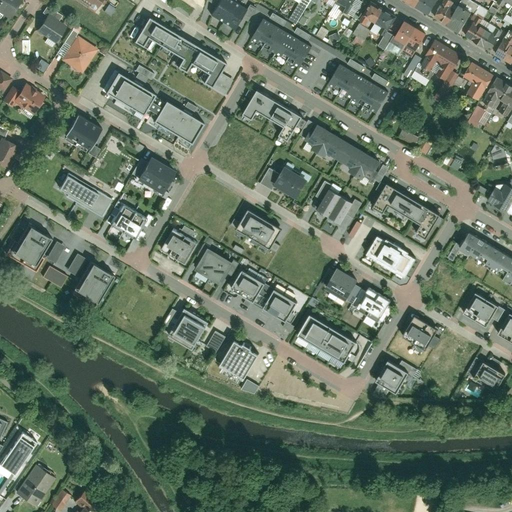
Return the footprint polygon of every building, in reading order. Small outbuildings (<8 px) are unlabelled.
[(0,0),(0,12),(10,18),(21,0),(0,0)] [(232,0),(220,0),(212,14),(223,21),(235,2),(232,0)] [(356,0),(339,0),(338,3),(350,10),(356,0)] [(407,0),(430,13),(437,0),(407,0)] [(448,0),(446,0),(436,17),(447,24),(458,6),(448,0)] [(235,2),(223,21),(235,28),(247,9),(235,2)] [(384,28),(392,16),(371,3),(360,21),(368,25),(371,20),(384,28)] [(104,10),(110,14),(114,8),(108,4),(104,10)] [(458,6),(447,24),(458,30),(469,12),(458,6)] [(38,31),(56,42),(67,25),(49,14),(38,31)] [(205,81),(212,85),(227,59),(150,16),(135,41),(144,45),(149,37),(184,57),(178,67),(187,72),(193,62),(210,72),(205,81)] [(263,17),(252,37),(277,51),(288,31),(263,17)] [(475,18),(465,34),(478,41),(487,25),(475,18)] [(416,28),(405,21),(396,37),(406,43),(416,28)] [(487,25),(478,41),(491,48),(500,32),(487,25)] [(323,39),(328,30),(321,26),(316,35),(323,39)] [(293,32),(306,38),(308,33),(295,27),(293,32)] [(494,51),(511,61),(511,46),(511,44),(511,29),(508,27),(494,51)] [(427,35),(416,28),(406,43),(417,50),(427,35)] [(288,31),(277,51),(302,65),(313,45),(288,31)] [(99,49),(77,36),(62,60),(83,73),(99,49)] [(446,78),(459,56),(434,41),(421,64),(432,70),(437,61),(442,64),(437,73),(446,78)] [(468,92),(479,98),(493,75),(472,62),(464,75),(474,81),(468,92)] [(340,63),(329,83),(354,97),(365,77),(340,63)] [(133,75),(149,82),(153,72),(138,65),(133,75)] [(0,87),(5,91),(13,78),(0,70),(0,87)] [(117,72),(105,91),(148,116),(160,97),(117,72)] [(370,79),(385,85),(387,79),(373,73),(370,79)] [(511,106),(511,86),(496,76),(487,91),(489,93),(485,100),(493,105),(498,98),(511,106)] [(365,77),(354,97),(378,110),(389,91),(365,77)] [(35,113),(46,96),(26,84),(21,91),(13,86),(4,101),(14,107),(17,102),(35,113)] [(257,89),(244,113),(253,118),(257,109),(285,125),(280,135),(289,140),(303,115),(257,89)] [(160,97),(149,117),(192,142),(204,122),(160,97)] [(475,127),(478,122),(483,124),(490,113),(477,104),(466,121),(475,127)] [(90,149),(102,128),(77,114),(65,134),(90,149)] [(367,175),(374,179),(384,162),(317,124),(310,119),(301,135),(309,140),(315,143),(312,148),(327,156),(329,153),(352,166),(350,171),(364,179),(367,175)] [(402,128),(397,137),(412,145),(417,136),(402,128)] [(0,162),(10,167),(20,147),(2,138),(0,141),(0,162)] [(426,153),(430,143),(423,140),(419,151),(426,153)] [(496,144),(489,155),(498,160),(505,150),(496,144)] [(138,179),(163,193),(176,170),(152,156),(138,179)] [(450,166),(458,169),(461,158),(453,156),(450,166)] [(493,165),(508,164),(508,157),(493,158),(493,165)] [(276,185),(298,198),(309,179),(286,166),(281,174),(270,168),(261,183),(273,190),(276,185)] [(67,196),(102,216),(112,197),(69,173),(60,189),(68,194),(67,196)] [(388,183),(374,206),(384,212),(390,203),(423,223),(418,231),(427,236),(440,213),(388,183)] [(488,200),(509,212),(511,205),(511,185),(508,184),(504,190),(496,186),(488,200)] [(329,188),(317,209),(329,215),(342,195),(329,188)] [(342,195),(329,215),(341,222),(354,202),(342,195)] [(112,224),(135,237),(147,218),(124,205),(112,224)] [(248,205),(234,229),(272,250),(285,227),(248,205)] [(353,237),(360,222),(355,220),(348,234),(353,237)] [(51,238),(28,224),(12,251),(35,265),(51,238)] [(492,239),(470,226),(457,247),(480,260),(492,239)] [(162,249),(187,263),(199,243),(174,228),(162,249)] [(405,277),(416,258),(379,236),(367,255),(405,277)] [(511,256),(511,250),(492,239),(480,260),(502,273),(511,256)] [(53,240),(44,259),(54,263),(62,244),(53,240)] [(209,246),(196,268),(221,284),(235,262),(209,246)] [(511,256),(502,273),(511,279),(511,256)] [(113,274),(90,261),(74,289),(97,302),(113,274)] [(50,265),(43,276),(61,287),(68,276),(50,265)] [(264,307),(287,320),(298,302),(275,288),(266,283),(243,269),(232,288),(255,302),(260,293),(269,298),(264,307)] [(338,269),(327,288),(347,300),(359,281),(338,269)] [(370,315),(381,296),(369,289),(358,308),(370,315)] [(483,297),(475,292),(464,312),(472,316),(483,297)] [(382,322),(393,303),(381,296),(370,315),(382,322)] [(491,301),(483,297),(472,316),(480,321),(491,301)] [(499,305),(491,301),(480,321),(489,325),(499,305)] [(185,308),(169,335),(194,349),(210,322),(185,308)] [(299,333),(346,360),(358,341),(311,313),(299,333)] [(511,313),(510,313),(499,332),(511,339),(511,313)] [(415,319),(403,338),(426,352),(437,332),(415,319)] [(214,349),(221,334),(213,330),(206,345),(214,349)] [(261,355),(236,339),(219,365),(244,381),(261,355)] [(387,359),(375,379),(396,391),(408,371),(387,359)] [(508,372),(484,359),(473,379),(497,392),(508,372)] [(480,395),(484,389),(470,380),(466,387),(480,395)] [(15,474),(37,442),(23,433),(1,464),(15,474)] [(55,479),(36,466),(19,493),(38,505),(55,479)] [(82,507),(76,511),(106,511),(110,509),(87,487),(74,500),(82,507)] [(70,493),(62,488),(51,505),(58,510),(70,493)]
